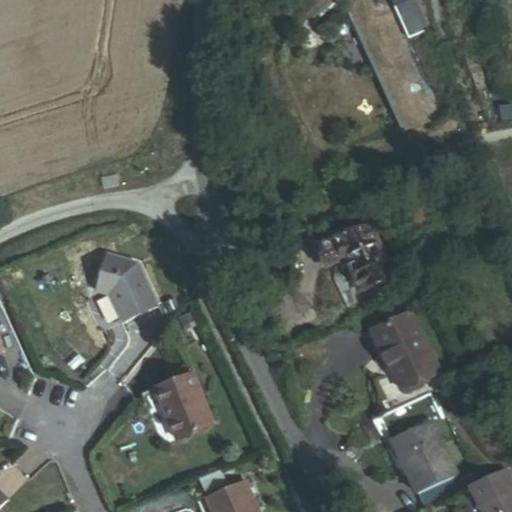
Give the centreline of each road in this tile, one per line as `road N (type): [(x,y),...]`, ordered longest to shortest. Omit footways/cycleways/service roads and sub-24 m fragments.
road 1 (residential): [(207,189),(216,272),(335,511)]
road 2 (residential): [(0,236),(55,211),(207,189)]
road 3 (unclassified): [(195,0),(207,189)]
